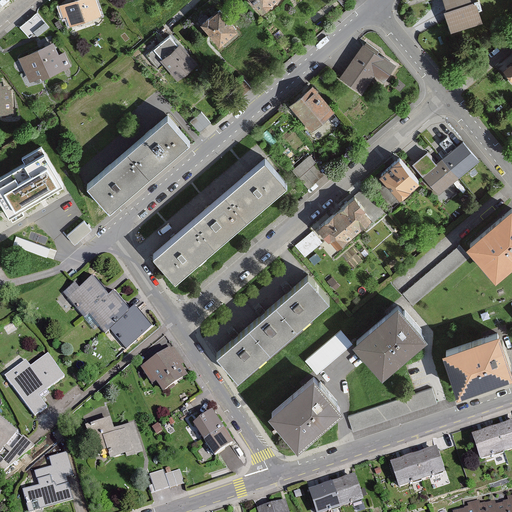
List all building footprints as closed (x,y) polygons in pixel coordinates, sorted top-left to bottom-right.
[(99,14),(94,0),(78,0),(64,5),(65,9),(63,10),(61,11),(63,16),(67,14),(70,24),(99,14)] [(249,0),(252,2),(254,0),(262,10),(273,0),(249,0)] [(477,0),(442,0),(448,18),(451,30),(483,21),(477,0)] [(336,8),(328,14),(331,18),(339,12),(336,8)] [(206,15),(200,19),(220,43),(236,29),(230,22),(231,21),(226,15),(225,16),(219,9),(209,18),(206,15)] [(37,12),(20,26),(29,38),(35,33),(37,36),(49,27),(37,12)] [(194,62),(180,45),(179,46),(176,42),(169,35),(154,48),(146,54),(158,69),(166,62),(178,76),(194,62)] [(57,56),(51,44),(49,45),(21,58),(31,78),(41,74),(42,76),(69,64),(63,53),(57,56)] [(364,45),(341,77),(361,91),(368,81),(364,78),(370,69),(384,79),(394,66),(374,52),(364,45)] [(511,58),(503,66),(511,76),(511,58)] [(242,76),(230,86),(240,97),(251,87),(242,76)] [(0,113),(12,112),(10,91),(6,92),(6,88),(0,88),(0,113)] [(312,88),(293,104),(311,126),(331,109),(312,88)] [(201,111),(190,121),(199,132),(210,122),(201,111)] [(102,171),(87,183),(110,209),(190,141),(167,115),(154,126),(102,171)] [(449,154),(457,147),(447,136),(439,142),(449,154)] [(449,154),(443,159),(457,175),(464,170),(467,169),(478,160),(463,142),(457,147),(449,154)] [(25,162),(0,176),(0,198),(9,214),(63,184),(41,146),(22,157),(25,162)] [(451,180),(457,175),(443,159),(437,164),(426,152),(413,163),(438,193),(452,182),(451,180)] [(178,231),(153,253),(175,279),(287,183),(265,157),(250,170),(212,202),(178,231)] [(310,157),(293,171),(308,188),(324,174),(310,157)] [(394,162),(381,174),(400,196),(419,180),(399,157),(397,159),(394,162)] [(364,188),(352,198),(369,217),(373,221),(384,212),(364,188)] [(339,209),(337,211),(354,231),(369,217),(352,198),(339,209)] [(511,208),(470,243),(496,274),(511,260),(511,208)] [(354,231),(337,211),(335,212),(319,226),(329,237),(330,235),(338,244),(354,231)] [(84,220),(67,235),(75,244),(88,232),(92,229),(84,220)] [(313,231),(296,245),(305,256),(322,242),(313,231)] [(37,253),(46,257),(50,248),(41,245),(37,253)] [(459,245),(403,292),(413,304),(469,256),(459,245)] [(232,338),(216,352),(238,377),(330,298),(308,273),(292,287),(289,284),(286,286),(284,288),(283,288),(286,292),(265,310),(262,307),(259,309),(257,311),(256,311),(259,315),(238,333),(235,330),(233,332),(230,334),(229,334),(232,338)] [(332,277),(327,281),(335,290),(339,286),(332,277)] [(91,315),(112,299),(96,279),(81,290),(76,283),(63,293),(85,320),(91,315)] [(112,330),(132,315),(117,295),(112,299),(91,315),(106,335),(112,330)] [(398,305),(356,340),(382,370),(423,335),(410,320),(398,305)] [(128,350),(154,329),(139,310),(132,315),(112,330),(128,350)] [(340,330),(306,359),(316,371),(350,342),(340,330)] [(504,352),(497,333),(446,350),(459,388),(510,371),(504,352)] [(181,360),(174,351),(146,371),(161,393),(185,376),(176,364),(181,360)] [(33,369),(27,362),(5,379),(39,422),(52,412),(41,398),(66,377),(49,356),(33,369)] [(313,376),(271,411),(298,442),(340,407),(327,391),(313,376)] [(432,387),(348,415),(353,430),(437,402),(432,387)] [(216,414),(195,428),(218,460),(239,446),(216,414)] [(0,468),(7,473),(37,445),(25,438),(5,459),(1,456),(17,431),(0,419),(0,468)] [(134,455),(143,452),(135,427),(118,432),(114,421),(95,427),(98,439),(104,437),(107,448),(118,445),(121,454),(133,450),(134,455)] [(481,433),(472,436),(476,449),(481,462),(511,451),(511,422),(502,426),(481,433)] [(399,461),(390,464),(395,477),(399,489),(445,474),(441,461),(436,449),(421,454),(399,461)] [(24,492),(31,511),(37,511),(72,500),(67,486),(58,489),(55,480),(75,474),(68,453),(49,459),(52,467),(35,473),(40,487),(24,492)] [(172,490),(185,485),(179,471),(167,475),(172,490)] [(318,489),(309,492),(313,505),(315,511),(330,511),(363,501),(359,489),(355,477),(340,482),(318,489)] [(511,511),(511,496),(508,498),(509,501),(494,505),(495,511),(511,511)] [(495,511),(494,505),(493,502),(480,505),(479,501),(473,503),(474,511),(495,511)] [(290,511),(287,502),(260,510),(260,511),(290,511)] [(474,511),(473,503),(468,504),(469,507),(465,508),(465,510),(455,511),(474,511)]
